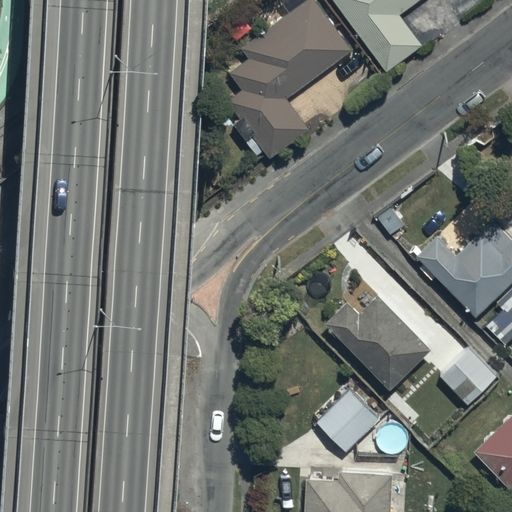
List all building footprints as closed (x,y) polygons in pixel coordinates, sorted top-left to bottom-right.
[(287,98),(351,51),(312,0),(279,0),(289,13),(243,47),(251,57),(227,75),(239,91),(226,101),(240,120),(236,123),(248,139),(253,135),(271,159),(311,129),(287,98)] [(330,0),(385,72),(421,45),(399,16),(419,0),(330,0)] [(476,317),(511,282),(511,242),(492,221),(456,256),(438,237),(417,257),(476,317)] [(432,351),(378,296),(358,315),(347,304),(326,325),(391,391),(432,351)] [(511,317),(504,309),(492,320),(511,341),(511,317)] [(499,379),(469,349),(442,376),(470,404),(479,394),(482,397),(499,379)] [(346,450),(377,419),(349,391),(318,422),(346,450)] [(511,415),(474,452),(511,491),(511,415)] [(305,479),(303,511),(391,511),(393,475),(339,472),(339,481),(305,479)]
